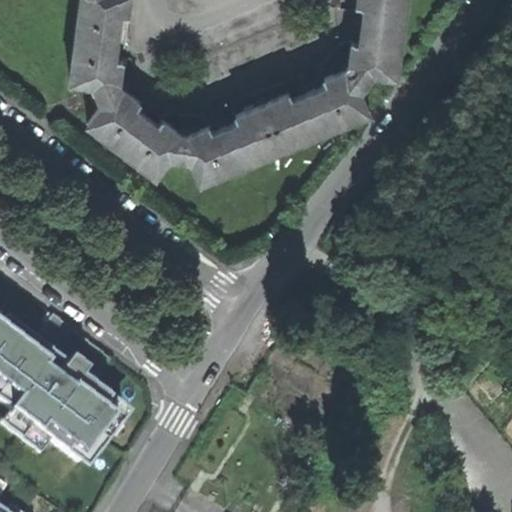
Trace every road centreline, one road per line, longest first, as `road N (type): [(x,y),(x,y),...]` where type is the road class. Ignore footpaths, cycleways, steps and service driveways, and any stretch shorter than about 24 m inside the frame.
road 1 (unclassified): [(480,0),(243,300)]
road 2 (residential): [(243,300),(0,113)]
road 3 (residential): [(145,32),(142,67),(160,90),(178,99),(205,97),(314,50),(326,34),(330,0)]
road 4 (residential): [(0,234),(196,380)]
road 5 (residential): [(196,380),(121,511)]
